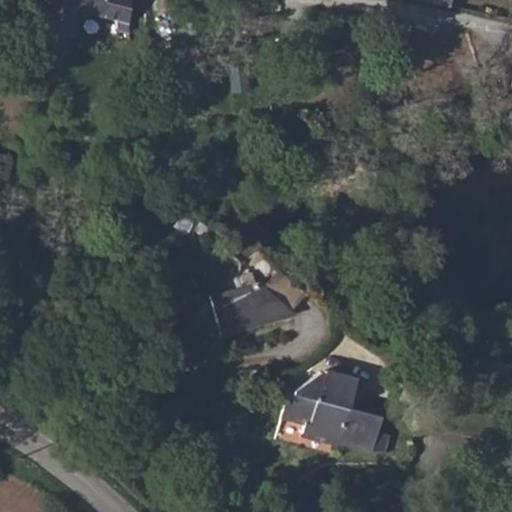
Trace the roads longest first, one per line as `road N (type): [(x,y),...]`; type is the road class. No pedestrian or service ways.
road 1 (unclassified): [(66,469),(142,391),(197,365),(286,352),(305,339),(311,325),(304,311)]
road 2 (unclassified): [(511,37),(300,0)]
